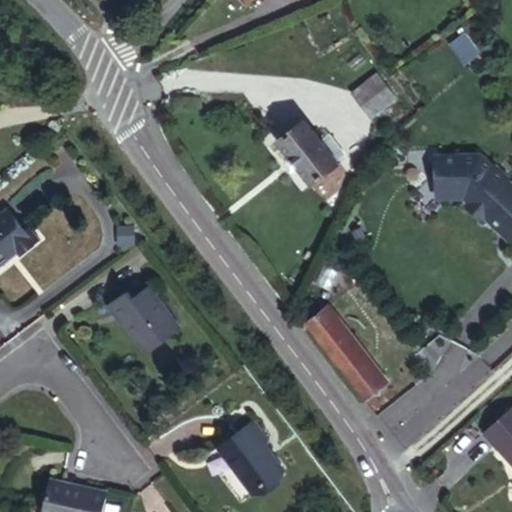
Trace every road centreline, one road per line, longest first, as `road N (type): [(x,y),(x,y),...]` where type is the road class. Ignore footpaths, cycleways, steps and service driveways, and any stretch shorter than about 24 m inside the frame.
road 1 (tertiary): [(397,511),(362,441),(158,170),(113,76)]
road 2 (residential): [(0,385),(15,373),(63,376),(112,456)]
